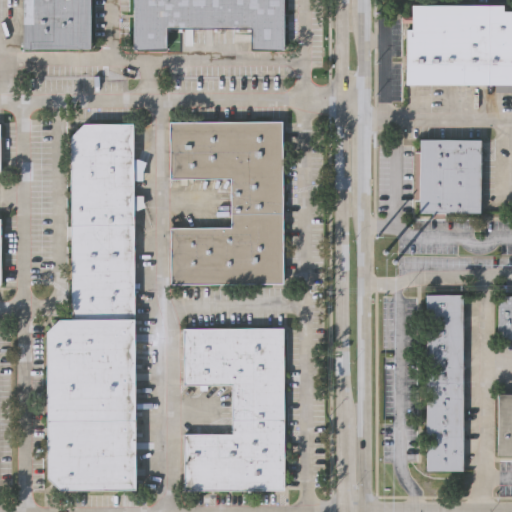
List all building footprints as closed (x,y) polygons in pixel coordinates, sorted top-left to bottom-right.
[(91,0),(91,50),(25,49),(25,0),(91,0)] [(283,0),(283,51),(251,51),(251,30),(168,30),(168,51),(134,51),(134,0),(283,0)] [(511,83),(407,83),(407,29),(413,29),(413,5),(504,5),(504,11),(511,11),(511,83)] [(285,124),(284,286),(172,286),(172,228),(232,229),(233,180),(171,180),(171,123),(285,124)] [(131,492),(61,491),(48,479),(46,334),(59,321),(72,321),(71,139),(84,125),(133,125),(131,492)] [(481,213),(421,212),(421,139),(482,139),(481,213)] [(461,293),(463,468),(427,468),(425,293),(461,293)] [(511,336),(499,336),(500,295),(511,295),(511,336)] [(182,327),(282,328),(281,490),(182,489),(183,434),(230,434),(230,384),(182,383),(182,327)] [(511,454),(498,454),(498,392),(511,392),(511,454)]
